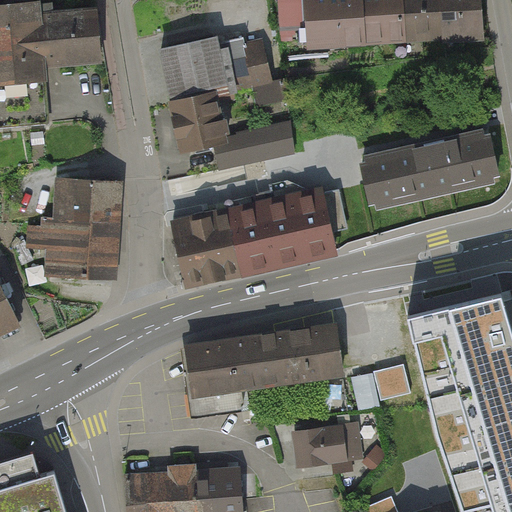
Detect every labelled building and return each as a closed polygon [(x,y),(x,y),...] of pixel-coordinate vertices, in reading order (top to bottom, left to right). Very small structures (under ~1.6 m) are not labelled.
[(46,0),(0,3),(0,83),(52,79),(51,68),(104,64),(100,8),(47,12),(46,0)] [(367,41),(363,0),(306,0),(309,45),(367,41)] [(421,0),(363,0),(367,41),(424,37),(421,0)] [(421,0),(424,37),(483,34),(481,0),(421,0)] [(160,49),(171,101),(226,90),(229,106),(244,103),(242,94),(274,88),(264,39),(230,46),(228,35),(160,49)] [(181,150),(236,139),(229,106),(226,90),(171,101),(181,150)] [(291,122),(240,133),(246,162),(294,152),(291,122)] [(371,201),(498,172),(491,137),(363,166),(371,201)] [(117,222),(120,182),(60,179),(58,218),(117,222)] [(340,188),(230,212),(241,271),(336,250),(327,213),(344,209),(340,188)] [(174,225),(188,285),(241,271),(230,212),(174,225)] [(114,278),(117,222),(58,218),(43,217),(43,226),(31,225),(30,243),(52,245),(50,274),(114,278)] [(0,338),(23,329),(0,275),(0,338)] [(511,511),(511,353),(508,338),(511,337),(511,323),(502,291),(407,314),(437,435),(462,511),(467,511),(493,505),(495,511),(511,511)] [(339,324),(187,345),(197,418),(242,412),(239,391),(346,376),(339,324)] [(412,394),(405,364),(375,371),(375,375),(356,378),(360,408),(412,394)] [(297,433),(301,464),(356,457),(352,426),(297,433)] [(66,511),(55,475),(40,479),(33,455),(0,464),(0,511),(66,511)] [(129,511),(243,511),(240,469),(229,470),(229,464),(172,467),(172,475),(127,478),(129,511)] [(399,511),(393,496),(363,508),(364,511),(399,511)]
